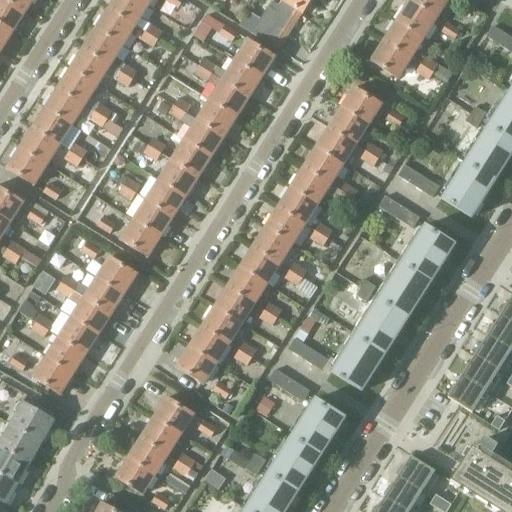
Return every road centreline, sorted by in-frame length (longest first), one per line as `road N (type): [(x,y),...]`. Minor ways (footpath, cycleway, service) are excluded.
road 1 (residential): [(50,511),(88,427),(361,0)]
road 2 (residential): [(332,511),(511,225)]
road 3 (residential): [(75,0),(0,117)]
